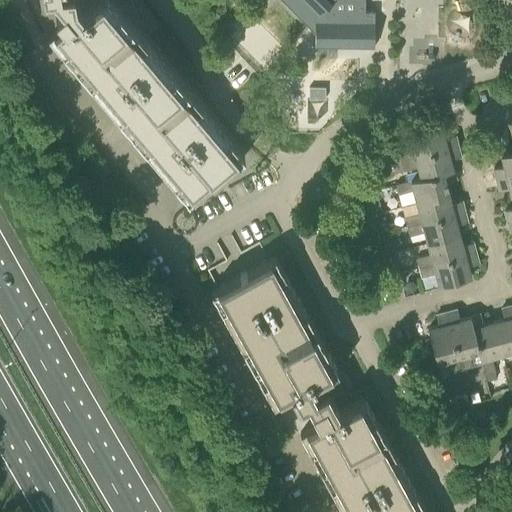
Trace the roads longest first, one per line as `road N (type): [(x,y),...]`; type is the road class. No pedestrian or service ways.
road 1 (residential): [(349,327),(500,279),(448,84)]
road 2 (trunk): [(129,511),(0,288)]
road 3 (residential): [(297,173),(224,107),(158,0)]
road 4 (residential): [(460,511),(349,327)]
road 5 (residential): [(297,173),(323,142),(448,84)]
road 6 (residential): [(349,327),(275,200)]
road 7 (trunk): [(0,395),(59,503)]
